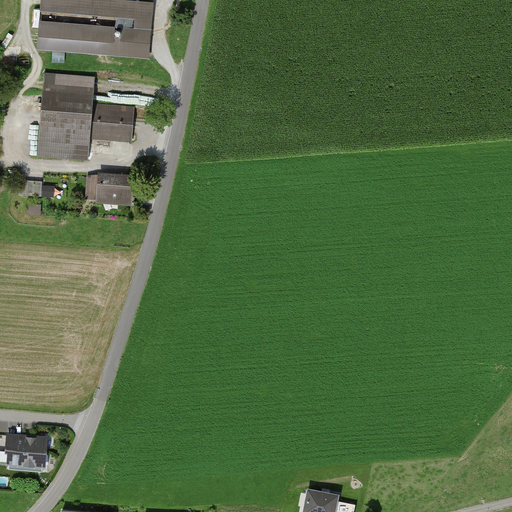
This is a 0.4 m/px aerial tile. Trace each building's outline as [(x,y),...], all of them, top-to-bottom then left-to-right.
[(154,6),(79,0),(42,0),(38,53),(149,62),(154,6)] [(95,80),(46,76),(39,161),(88,165),(89,154),(130,158),(134,110),(93,106),(95,80)] [(134,180),(89,177),(87,206),(131,210),(134,180)] [(20,179),(20,193),(54,194),(55,186),(44,186),(44,179),(20,179)] [(42,213),(42,203),(30,203),(30,212),(42,213)] [(48,442),(8,438),(5,470),(46,473),(48,442)]
